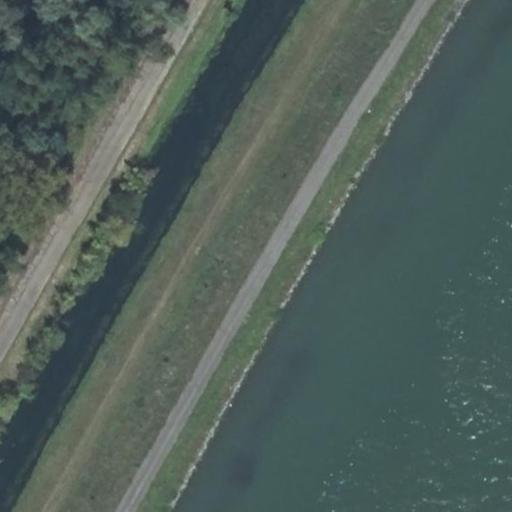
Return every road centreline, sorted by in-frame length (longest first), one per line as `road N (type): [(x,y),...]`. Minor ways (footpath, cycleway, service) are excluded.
road 1 (track): [(350,0),(92,422),(48,511)]
road 2 (track): [(426,0),(183,401),(125,511)]
